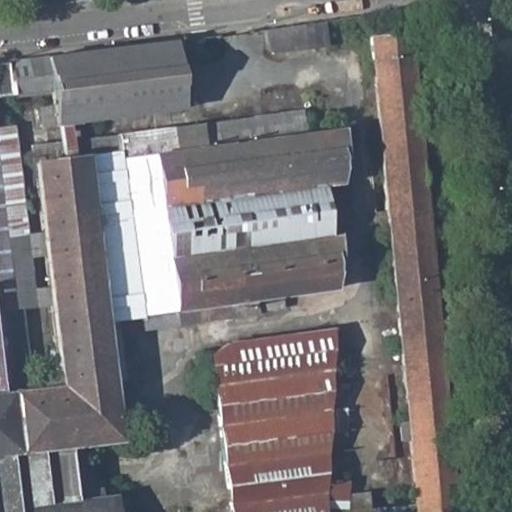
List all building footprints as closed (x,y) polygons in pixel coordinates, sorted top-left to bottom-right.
[(459,511),(415,29),(371,33),(415,511),(459,511)] [(19,59),(21,82),(39,81),(39,56),(19,59)] [(0,511),(17,511),(13,438),(12,399),(29,398),(26,310),(21,310),(20,238),(34,238),(31,104),(15,103),(13,59),(0,61),(0,511)] [(212,339),(227,511),(328,511),(328,500),(340,499),(325,329),(212,339)] [(346,426),(349,407),(335,405),(332,424),(346,426)] [(67,434),(13,438),(17,511),(107,511),(108,505),(71,506),(67,434)]
